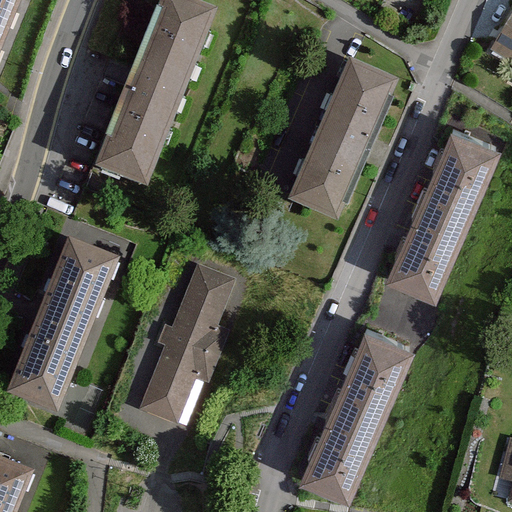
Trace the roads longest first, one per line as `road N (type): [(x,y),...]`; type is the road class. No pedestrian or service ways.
road 1 (residential): [(470,0),(265,511)]
road 2 (tertiary): [(0,234),(82,0)]
